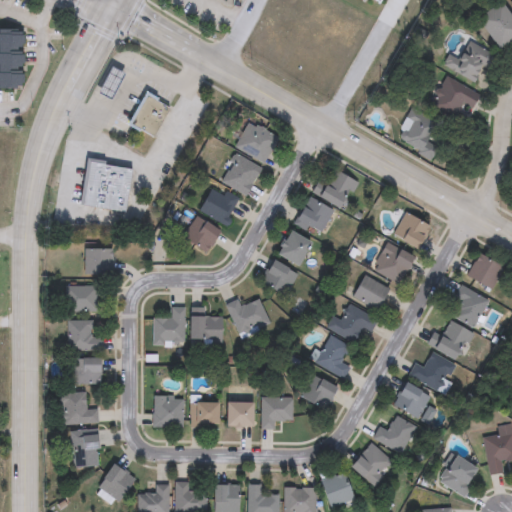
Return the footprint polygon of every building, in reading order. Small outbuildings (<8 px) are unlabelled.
[(511,22),(511,36),(495,49),(474,18),(497,1),(511,22)] [(24,87),(0,86),(0,29),(25,29),(24,87)] [(489,70),(481,65),(472,82),(442,66),(448,55),(457,60),(467,41),(497,57),(489,70)] [(110,65),(124,73),(110,98),(96,91),(110,65)] [(454,120),(429,108),(443,77),(479,93),(471,109),(461,104),(454,120)] [(125,124),(143,94),(168,108),(151,138),(125,124)] [(431,159),(396,142),(410,111),(435,123),(426,142),(437,147),(431,159)] [(262,163),(232,147),(246,122),(275,137),(262,163)] [(217,181),(232,154),(259,169),(244,196),(217,181)] [(130,169),(123,212),(80,205),(87,162),(130,169)] [(324,183),(331,170),(354,182),(339,209),(309,193),(316,179),(324,183)] [(209,187),(236,200),(224,225),(196,212),(209,187)] [(317,235),(292,220),(306,197),(330,211),(317,235)] [(428,227),(415,250),(390,236),(403,213),(428,227)] [(202,257),(178,241),(194,217),(218,232),(202,257)] [(273,254),(287,231),(308,243),(295,267),(273,254)] [(395,284),(370,268),(387,243),(411,259),(395,284)] [(111,250),(111,275),(82,275),(82,250),(111,250)] [(501,269),(488,291),(464,276),(477,254),(501,269)] [(257,283),(269,261),(296,274),(284,297),(257,283)] [(376,311),(350,297),(362,275),(387,290),(376,311)] [(94,286),(94,312),(63,312),(63,286),(94,286)] [(471,328),(451,317),(460,301),(453,297),(459,286),(486,301),(471,328)] [(235,334),(225,304),(236,300),(239,307),(258,300),(267,323),(235,334)] [(339,321),(346,306),(375,320),(369,334),(360,329),(353,343),(324,329),(330,317),(339,321)] [(182,344),(151,344),(152,319),(169,319),(169,308),(183,308),(182,344)] [(220,315),(220,343),(188,343),(188,315),(220,315)] [(64,350),(64,321),(90,321),(90,337),(100,337),(100,350),(64,350)] [(424,344),(432,331),(438,335),(446,321),(469,335),(453,362),(424,344)] [(348,368),(339,380),(312,361),(329,336),(348,349),(339,362),(348,368)] [(453,365),(438,393),(406,376),(412,363),(421,368),(429,353),(453,365)] [(69,358),(99,358),(99,384),(69,384),(69,358)] [(297,396),(310,374),(334,389),(320,410),(297,396)] [(428,397),(415,420),(390,406),(402,383),(428,397)] [(59,425),(58,394),(83,393),(84,409),(95,409),(95,424),(59,425)] [(181,428),(151,428),(151,397),(181,397),(181,428)] [(291,397),(291,420),(272,420),(272,429),(259,429),(259,397),(291,397)] [(189,427),(189,402),(216,402),(216,427),(189,427)] [(250,426),(223,426),(223,403),(250,403),(250,426)] [(414,428),(398,454),(371,438),(378,427),(385,431),(394,416),(414,428)] [(95,431),(95,467),(69,467),(69,431),(95,431)] [(500,473),(487,475),(481,437),(511,432),(511,438),(511,459),(499,462),(500,473)] [(347,466),(368,443),(391,463),(370,487),(347,466)] [(476,470),(459,496),(436,481),(453,455),(476,470)] [(116,502),(94,488),(110,464),(132,478),(116,502)] [(350,501),(325,507),(319,480),(343,474),(350,501)] [(203,491),(203,511),(173,511),(173,482),(186,482),(186,491),(203,491)] [(211,511),(211,484),(236,484),(236,511),(211,511)] [(166,485),(166,511),(135,511),(135,494),(153,494),(153,485),(166,485)] [(259,485),(259,496),(275,496),(275,511),(244,511),(244,485),(259,485)] [(280,511),(280,488),(313,488),(313,511),(280,511)]
